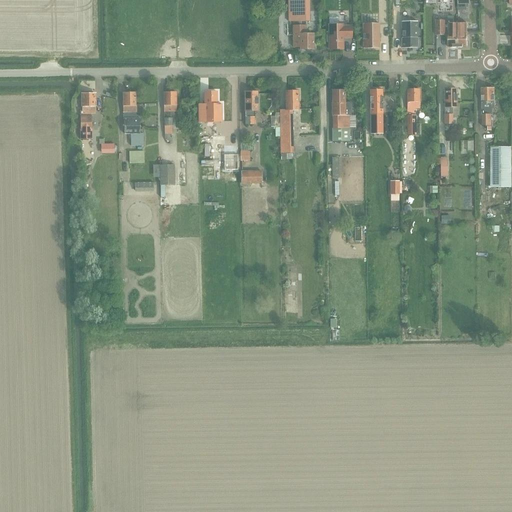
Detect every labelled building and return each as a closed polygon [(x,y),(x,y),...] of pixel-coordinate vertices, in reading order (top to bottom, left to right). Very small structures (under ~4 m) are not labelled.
[(287,0),(288,21),(293,21),(293,47),(300,47),(300,49),(306,49),(307,50),(310,50),(311,49),(313,49),(313,34),(306,34),(306,28),(307,28),(307,21),(309,21),(308,0),(287,0)] [(466,4),(470,4),(469,0),(457,0),(457,11),(466,11),(466,4)] [(436,36),(448,36),(448,48),(458,48),(458,32),(457,32),(457,30),(459,30),(459,28),(458,28),(458,24),(453,24),(453,17),(448,17),(448,20),(435,20),(436,36)] [(417,23),(401,23),(402,49),(417,48),(417,23)] [(458,32),(458,48),(467,48),(467,23),(458,24),(458,28),(459,28),(459,30),(457,30),(457,32),(458,32)] [(379,24),(363,24),(363,49),(379,49),(379,24)] [(327,33),(327,42),(329,42),(329,49),(343,49),(343,39),(351,38),(351,26),(343,27),(343,25),(329,25),(329,33),(327,33)] [(456,102),(456,89),(444,89),(444,102),(444,109),(444,124),(452,124),(452,114),(450,114),(450,110),(452,110),(452,108),(456,108),(456,102)] [(482,126),(487,126),(487,131),(491,131),(491,115),(492,115),(492,108),(494,108),(494,102),(494,89),(481,89),(482,102),(481,102),(482,115),(482,126)] [(383,134),(382,114),(382,90),(369,90),(370,135),(383,134)] [(415,120),(415,116),(413,116),(413,111),(415,111),(415,109),(419,109),(419,103),(419,90),(407,90),(407,136),(415,136),(415,120)] [(292,153),(292,111),(298,111),(298,104),(298,91),(285,91),(285,104),(285,110),(280,110),(280,113),(280,128),(280,154),(292,153)] [(348,141),(349,128),(349,116),(351,116),(351,103),(345,103),(344,91),(332,91),(332,104),(332,110),(333,110),(333,128),(333,142),(335,142),(334,154),(352,155),(353,142),(348,141)] [(255,117),(254,111),(258,111),(258,104),(258,92),(245,92),(245,105),(245,111),(245,124),(254,124),(254,117),(255,117)] [(172,132),(172,126),(172,119),(174,119),(174,112),(176,112),(176,93),(164,94),(164,126),(165,132),(172,132)] [(204,106),(198,106),(198,123),(221,123),(221,106),(216,106),(216,93),(204,93),(204,106)] [(92,140),(92,129),(91,118),(90,118),(90,114),(95,114),(94,94),(83,94),(83,113),(80,113),(81,140),(92,140)] [(131,146),(143,146),(143,133),(139,133),(139,119),(133,119),(133,112),(135,112),(135,94),(123,94),(124,133),(131,133),(131,146)] [(271,116),(271,128),(280,128),(280,113),(277,113),(276,117),(271,116)] [(511,187),(511,147),(492,147),(491,187),(511,187)] [(129,152),(130,164),(144,164),(144,151),(129,152)] [(240,162),(250,161),(250,152),(240,152),(240,162)] [(332,157),(333,179),(342,179),(341,157),(332,157)] [(160,186),(175,185),(174,165),(159,165),(160,186)] [(261,172),(241,172),(241,184),(261,184),(261,172)] [(380,176),(372,176),(371,195),(379,196),(380,176)] [(390,181),(390,196),(399,196),(399,181),(390,181)] [(153,183),(135,183),(135,192),(153,192),(153,183)]
